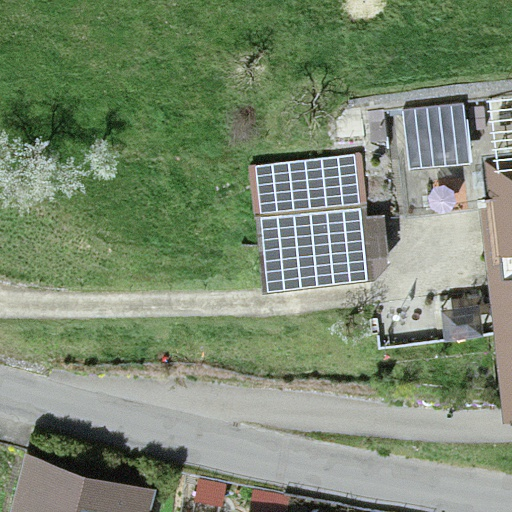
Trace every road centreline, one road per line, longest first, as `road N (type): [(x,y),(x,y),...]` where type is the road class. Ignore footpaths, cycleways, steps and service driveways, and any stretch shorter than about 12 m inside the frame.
road 1 (unclassified): [(0,407),(79,439),(511,511)]
road 2 (track): [(0,303),(269,306),(369,296),(465,262),(511,257)]
